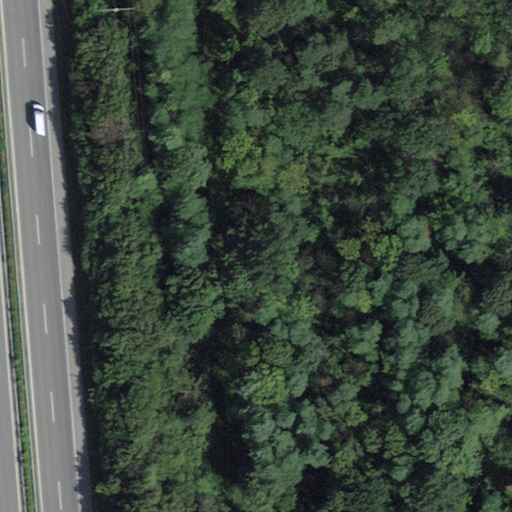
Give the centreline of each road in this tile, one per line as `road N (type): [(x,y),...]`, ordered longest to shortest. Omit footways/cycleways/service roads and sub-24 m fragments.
road 1 (motorway): [(60,511),(18,0)]
road 2 (track): [(205,0),(247,511)]
